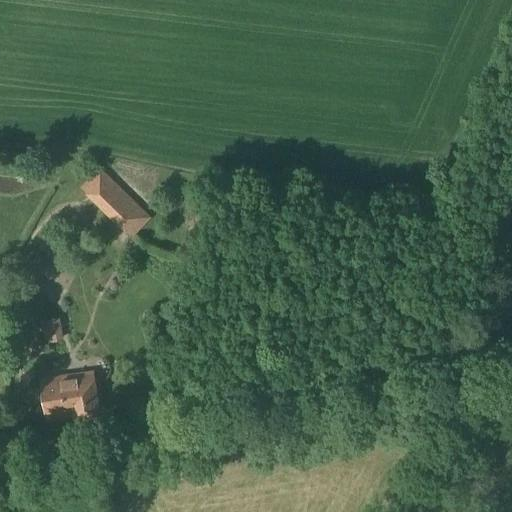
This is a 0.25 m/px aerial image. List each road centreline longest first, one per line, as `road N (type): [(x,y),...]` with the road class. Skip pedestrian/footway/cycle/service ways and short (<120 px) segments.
road 1 (unclassified): [(0,469),(511,395)]
road 2 (track): [(511,273),(453,404)]
